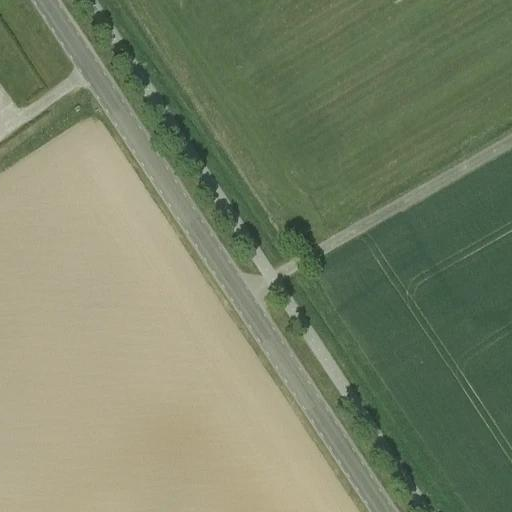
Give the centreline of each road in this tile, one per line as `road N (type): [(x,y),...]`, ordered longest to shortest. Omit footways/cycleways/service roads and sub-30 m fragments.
road 1 (tertiary): [(247,293),(54,0)]
road 2 (unclassified): [(247,293),(511,141)]
road 3 (tertiary): [(389,511),(247,293)]
